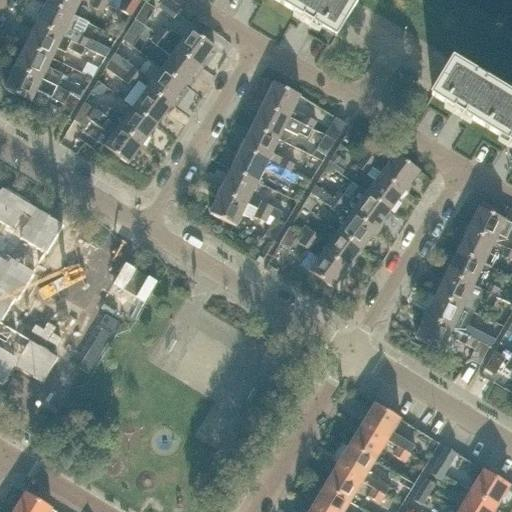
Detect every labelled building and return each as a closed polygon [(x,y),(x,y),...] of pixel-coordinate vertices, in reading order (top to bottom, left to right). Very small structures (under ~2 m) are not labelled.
[(74,16),(81,0),(49,0),(48,3),(74,16)] [(103,13),(107,6),(95,0),(92,8),(103,13)] [(131,17),(141,0),(140,0),(127,0),(121,11),(131,17)] [(285,0),(282,5),(336,38),(358,3),(353,0),(285,0)] [(74,43),(78,35),(79,34),(73,31),(79,19),(74,16),(48,3),(37,25),(74,43)] [(145,26),(156,9),(146,3),(135,20),(145,26)] [(86,49),(74,43),(37,25),(27,47),(53,59),(58,49),(66,53),(68,49),(71,50),(70,51),(82,56),(86,49)] [(171,31),(169,34),(162,29),(151,43),(162,50),(167,44),(177,51),(185,57),(200,68),(215,48),(191,31),(184,41),(171,31)] [(86,49),(90,41),(78,35),(74,43),(86,49)] [(48,69),(53,59),(27,47),(16,68),(81,100),(85,92),(57,78),(59,74),(48,69)] [(200,68),(185,57),(177,51),(163,70),(186,87),(200,68)] [(111,62),(139,82),(144,75),(119,57),(115,54),(111,62)] [(484,127),(508,93),(486,81),(487,79),(477,73),(477,75),(454,61),(433,96),(484,127)] [(134,89),(139,82),(111,62),(106,69),(134,89)] [(81,100),(16,68),(5,90),(31,103),(37,92),(64,105),(60,112),(70,118),(81,100)] [(172,107),(186,87),(163,70),(148,89),(172,107)] [(301,124),(304,117),(294,111),(301,97),(275,84),(264,106),(301,124)] [(158,126),(172,107),(148,89),(134,109),(158,126)] [(511,144),(511,95),(508,93),(484,127),(511,144)] [(143,145),(100,113),(95,110),(85,104),(74,121),(84,127),(89,120),(106,133),(99,143),(129,165),(143,145)] [(312,130),(301,124),(264,106),(253,128),(279,141),(285,130),(298,136),(300,133),(308,138),(312,130)] [(116,111),(114,115),(104,107),(100,113),(143,145),(158,126),(134,109),(127,119),(116,111)] [(454,112),(431,117),(433,128),(456,124),(454,112)] [(312,130),(316,122),(304,117),(301,124),(312,130)] [(325,136),(336,141),(346,125),(336,119),(325,136)] [(475,152),(485,130),(476,126),(465,147),(475,152)] [(302,178),(306,170),(273,154),(279,141),(253,128),(243,149),(269,162),(279,167),(299,177),(302,178)] [(351,128),(345,139),(353,144),(360,133),(351,128)] [(326,157),(336,141),(325,136),(317,151),(326,157)] [(258,184),(269,162),(243,149),(232,171),(258,184)] [(372,168),(380,158),(369,150),(362,160),(372,168)] [(335,154),(331,161),(338,165),(342,159),(335,154)] [(405,192),(420,172),(397,155),(382,175),(405,192)] [(367,175),(372,168),(362,160),(357,167),(367,175)] [(296,184),(299,177),(279,167),(275,174),(296,184)] [(248,205),(258,184),(232,171),(221,192),(248,205)] [(391,212),(405,192),(382,175),(368,194),(391,212)] [(391,212),(368,194),(352,183),(343,196),(337,192),(333,198),(344,207),(353,214),(377,231),(391,212)] [(339,214),(344,207),(333,198),(316,186),(311,194),(339,214)] [(4,189),(4,188),(3,188),(0,192),(0,222),(15,232),(0,256),(0,384),(2,386),(2,387),(3,387),(9,377),(10,378),(10,377),(9,376),(15,367),(42,384),(42,385),(43,385),(59,358),(59,357),(58,358),(31,341),(31,340),(30,340),(30,341),(28,340),(4,325),(5,324),(2,323),(11,308),(15,301),(19,303),(18,302),(35,275),(36,275),(36,274),(35,273),(46,255),(47,256),(48,255),(47,254),(64,227),(65,228),(65,227),(51,218),(52,217),(51,217),(50,218),(4,189)] [(237,227),(248,205),(221,192),(211,215),(237,227)] [(258,210),(275,219),(279,221),(283,213),(262,202),(258,210)] [(511,252),(511,242),(511,241),(511,238),(511,224),(480,209),(469,231),(495,244),(507,250),(511,252)] [(271,226),(275,219),(258,210),(255,217),(271,226)] [(363,250),(377,231),(353,214),(339,233),(363,250)] [(285,225),(279,221),(275,219),(271,226),(265,236),(275,242),(285,225)] [(290,251),(300,234),(290,228),(280,245),(290,251)] [(315,245),(320,238),(310,231),(305,238),(315,245)] [(484,265),(495,244),(469,231),(458,252),(484,265)] [(348,270),(363,250),(339,233),(325,252),(348,270)] [(325,252),(315,245),(305,238),(300,245),(310,252),(301,265),(334,289),(348,270),(325,252)] [(511,261),(511,252),(507,250),(503,257),(511,261)] [(474,287),(484,265),(458,252),(448,274),(474,287)] [(484,291),(474,287),(448,274),(437,296),(463,308),(474,314),(481,300),(485,302),(485,301),(493,305),(496,298),(484,291)] [(496,298),(500,290),(487,284),(484,291),(496,298)] [(474,314),(463,308),(437,296),(427,317),(453,330),(475,341),(479,334),(467,328),(474,314)] [(489,349),(475,341),(453,330),(427,317),(416,339),(450,356),(456,341),(475,351),(470,361),(481,366),(489,349)] [(506,359),(496,353),(496,352),(485,369),(495,376),(506,359)] [(401,420),(387,412),(376,405),(363,426),(388,441),(399,448),(411,455),(416,447),(393,433),(401,420)] [(376,462),(388,441),(363,426),(350,447),(376,462)] [(363,482),(376,462),(350,447),(338,467),(363,482)] [(406,464),(411,455),(399,448),(394,456),(406,464)] [(436,466),(446,472),(457,454),(446,448),(436,466)] [(441,481),(446,472),(436,466),(430,474),(441,481)] [(351,503),(363,482),(338,467),(325,488),(351,503)] [(497,508),(510,487),(484,471),(471,493),(497,508)] [(421,490),(431,497),(438,486),(427,480),(421,490)] [(374,489),(386,496),(391,488),(379,481),(374,489)] [(345,511),(351,503),(325,488),(313,508),(319,511),(345,511)] [(381,505),(386,496),(374,489),(369,497),(381,505)] [(425,507),(431,497),(421,490),(414,501),(425,507)] [(494,511),(497,508),(471,493),(459,511),(494,511)] [(50,511),(52,509),(27,494),(15,511),(50,511)]
